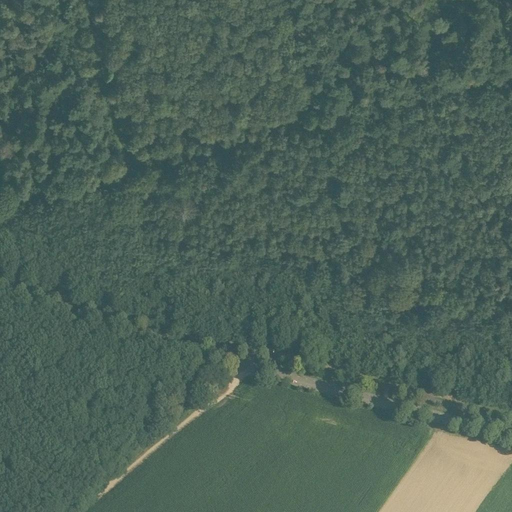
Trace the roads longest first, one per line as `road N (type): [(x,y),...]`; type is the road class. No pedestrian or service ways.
road 1 (tertiary): [(511,436),(0,301)]
road 2 (track): [(511,61),(0,192)]
road 3 (track): [(160,344),(164,329),(88,0)]
road 4 (track): [(74,511),(251,368)]
